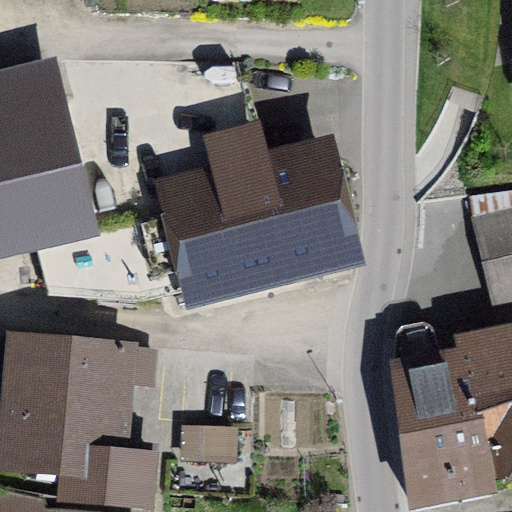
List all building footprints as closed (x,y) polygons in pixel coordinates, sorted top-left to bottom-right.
[(0,258),(38,249),(48,289),(92,278),(96,298),(143,301),(351,250),(328,160),(264,176),(235,62),(65,62),(74,98),(65,100),(64,98),(0,113),(0,258)] [(511,331),(511,191),(470,197),(500,334),(511,331)] [(511,385),(511,331),(500,334),(461,342),(464,360),(389,375),(415,502),(487,486),(491,468),(472,397),(511,385)] [(140,352),(19,337),(4,459),(62,466),(58,497),(151,508),(156,467),(126,463),(140,352)] [(511,385),(472,397),(491,468),(511,461),(511,385)] [(261,465),(313,463),(311,406),(259,407),(261,465)] [(183,424),(185,461),(244,458),(242,422),(183,424)] [(0,511),(42,511),(42,493),(0,486),(0,511)]
